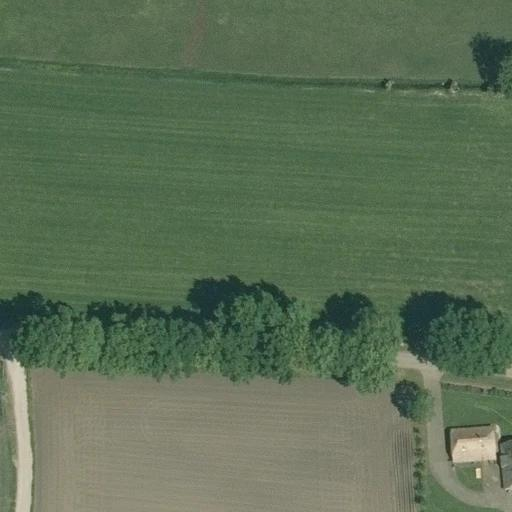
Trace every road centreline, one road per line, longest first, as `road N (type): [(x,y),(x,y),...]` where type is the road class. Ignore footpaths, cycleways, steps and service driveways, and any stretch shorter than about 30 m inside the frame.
road 1 (unclassified): [(511,373),(0,343)]
road 2 (track): [(23,511),(27,464),(16,345)]
